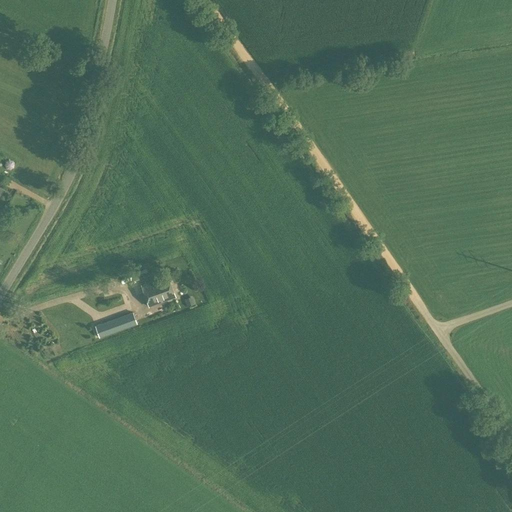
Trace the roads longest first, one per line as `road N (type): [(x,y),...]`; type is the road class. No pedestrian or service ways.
road 1 (track): [(414,298),(203,0)]
road 2 (unclassified): [(0,295),(70,178),(111,0)]
road 3 (unclassified): [(511,439),(414,298)]
